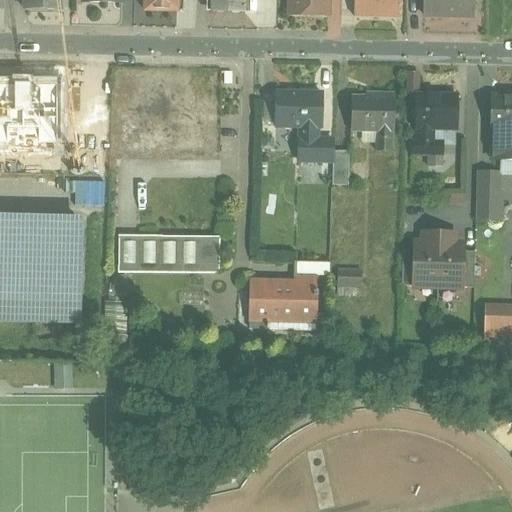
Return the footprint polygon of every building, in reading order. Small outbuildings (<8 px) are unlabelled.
[(27,0),(27,9),(62,10),(61,0),(27,0)] [(147,0),(147,10),(186,11),(186,0),(147,0)] [(212,0),(213,14),(246,15),(246,0),(212,0)] [(291,0),(291,15),(329,16),(329,0),(291,0)] [(354,0),(354,17),(398,18),(399,0),(354,0)] [(423,0),(423,16),(446,16),(446,15),(472,16),(472,17),(474,17),(474,0),(423,0)] [(418,74),(407,74),(406,94),(418,94),(418,74)] [(0,148),(65,147),(63,79),(0,80),(0,148)] [(324,94),(277,93),(277,127),(300,127),(300,139),(318,139),(319,128),(323,128),(324,94)] [(374,98),(353,98),(352,130),(378,130),(394,130),(395,130),(395,94),(374,94),(374,98)] [(459,97),(418,96),(418,130),(419,130),(419,142),(436,142),(437,130),(459,131),(459,97)] [(511,97),(494,97),(493,131),(494,131),(493,160),(511,160),(511,97)] [(394,130),(378,130),(378,154),(394,154),(394,130)] [(141,137),(128,136),(127,151),(140,151),(141,137)] [(318,139),(300,139),(299,161),(334,162),(334,151),(334,140),(318,139)] [(419,142),(414,142),(414,156),(446,156),(446,143),(436,142),(419,142)] [(350,152),(334,151),(334,162),(333,185),(350,185),(350,152)] [(511,160),(502,161),(502,174),(511,173),(511,160)] [(501,174),(479,173),(478,192),(501,192),(501,174)] [(464,193),(442,192),(442,206),(464,206),(464,193)] [(501,192),(478,192),(478,220),(502,220),(502,192),(501,192)] [(0,221),(0,297),(80,300),(82,223),(0,221)] [(440,235),(423,234),(423,244),(415,244),(415,251),(414,287),(414,288),(438,289),(462,289),(462,288),(464,252),(464,245),(456,245),(456,235),(440,235)] [(221,239),(121,238),(120,267),(120,273),(121,273),(121,269),(219,270),(219,274),(221,274),(221,239)] [(415,251),(403,251),(402,287),(414,287),(415,251)] [(476,253),(464,252),(462,288),(474,289),(476,253)] [(332,263),(295,262),(294,281),(251,280),(250,318),(317,320),(317,325),(318,325),(319,293),(317,293),(317,277),(331,277),(332,263)] [(364,272),(340,271),(339,287),(363,287),(364,272)] [(511,318),(488,318),(487,342),(511,342),(511,318)] [(59,364),(58,384),(73,385),(74,365),(59,364)]
